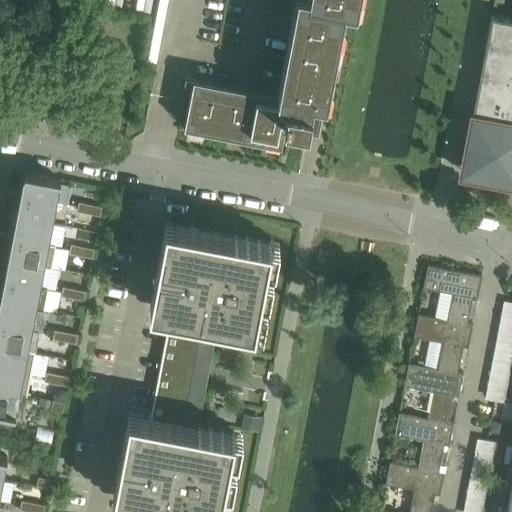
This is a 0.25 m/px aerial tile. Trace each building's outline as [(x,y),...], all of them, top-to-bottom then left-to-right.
[(193,82),(191,93),(185,125),(282,144),(285,125),(307,130),(312,106),(324,108),(326,98),(327,98),(345,3),(357,5),(358,0),(301,0),(284,90),(291,91),(289,100),(193,82)] [(511,182),(511,18),(492,15),(474,110),(463,173),(511,182)] [(61,180),(25,173),(25,175),(25,176),(21,195),(57,202),(61,180)] [(52,223),(57,202),(21,195),(17,217),(52,223)] [(89,213),(91,204),(79,201),(77,211),(89,213)] [(101,216),(103,206),(91,204),(89,213),(101,216)] [(48,244),(52,223),(17,217),(13,237),(48,244)] [(255,331),(266,275),(272,243),(175,224),(171,246),(162,244),(153,289),(162,291),(158,312),(170,314),(204,321),(218,324),(255,331)] [(56,246),(48,244),(13,237),(9,259),(44,266),(52,267),(56,246)] [(81,256),(83,246),(71,244),(69,253),(81,256)] [(93,258),(95,249),(83,246),(81,256),(93,258)] [(40,287),(44,266),(9,259),(5,280),(40,287)] [(478,298),(482,275),(428,264),(423,287),(452,293),(447,319),(468,323),(470,314),(475,315),(477,301),(472,300),(473,297),(478,298)] [(48,288),(40,287),(5,280),(1,302),(36,308),(44,310),(48,288)] [(73,298),(75,289),(63,286),(61,296),(73,298)] [(85,300),(86,291),(75,289),(73,298),(85,300)] [(0,323),(32,330),(36,308),(1,302),(0,305),(0,323)] [(447,319),(418,313),(414,336),(443,342),(438,368),(458,372),(464,346),(468,347),(473,324),(468,323),(447,319)] [(184,424),(204,321),(170,314),(167,333),(166,333),(165,335),(166,335),(163,354),(162,354),(161,356),(162,357),(158,375),(157,378),(158,378),(154,397),(154,396),(154,399),(150,418),(184,424)] [(0,345),(28,351),(32,330),(0,323),(0,345)] [(65,341),(66,332),(55,329),(53,339),(65,341)] [(76,343),(78,334),(66,332),(65,341),(76,343)] [(36,353),(28,351),(0,345),(0,367),(32,374),(36,353)] [(463,373),(458,372),(438,368),(409,363),(405,386),(433,391),(428,417),(449,421),(453,403),(454,395),(459,396),(463,373)] [(0,389),(28,395),(32,374),(0,367),(0,389)] [(56,383),(58,374),(46,371),(44,381),(56,383)] [(68,386),(70,376),(58,374),(56,383),(68,386)] [(0,412),(23,417),(28,395),(0,389),(0,412)] [(63,412),(65,402),(53,400),(51,409),(63,412)] [(428,417),(400,412),(395,435),(424,440),(419,466),(440,470),(441,461),(446,462),(448,449),(444,448),(445,444),(450,445),(454,422),(449,421),(428,417)] [(492,413),(491,420),(500,422),(501,414),(492,413)] [(166,511),(167,511),(168,511),(220,511),(235,434),(198,427),(184,424),(150,418),(138,415),(134,437),(125,435),(116,480),(125,482),(121,503),(133,505),(132,511),(166,511)] [(491,420),(489,431),(501,433),(503,422),(500,422),(491,420)] [(445,471),(440,470),(419,466),(390,461),(386,484),(414,489),(409,511),(431,511),(432,510),(437,511),(439,498),(434,497),(435,493),(440,494),(445,471)] [(36,486),(49,488),(50,479),(38,476),(36,486)] [(32,511),(34,502),(22,500),(20,509),(32,511)] [(33,511),(44,511),(45,505),(34,502),(32,511),(33,511)]
